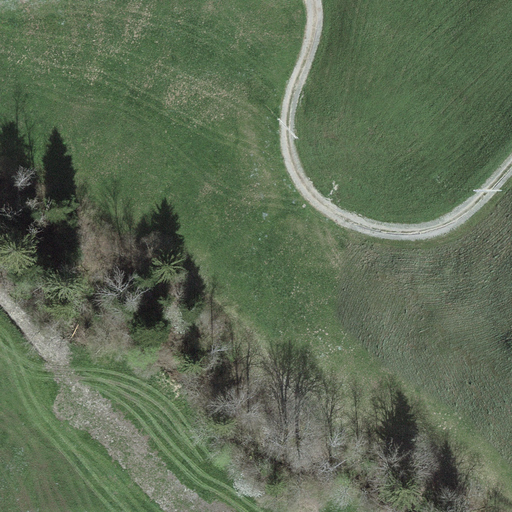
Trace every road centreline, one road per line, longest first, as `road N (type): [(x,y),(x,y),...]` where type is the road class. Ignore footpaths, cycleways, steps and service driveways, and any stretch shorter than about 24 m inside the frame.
road 1 (track): [(312,0),(311,39),(287,122),(290,151),(315,198),(358,224),(409,233),(453,220),(511,164)]
road 2 (track): [(0,298),(140,460),(197,511)]
